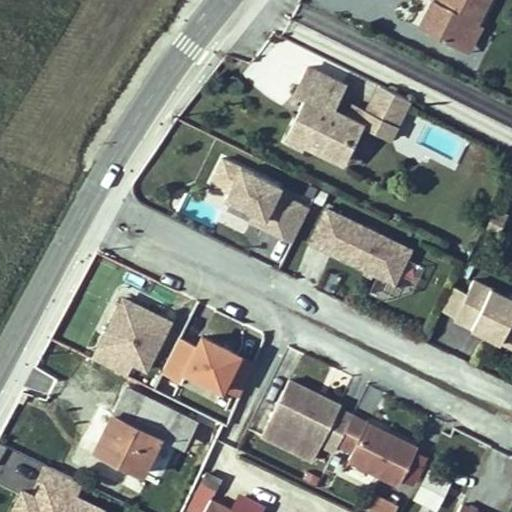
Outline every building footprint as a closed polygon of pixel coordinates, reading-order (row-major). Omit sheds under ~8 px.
[(430,0),(417,27),(458,48),(472,21),(475,22),(485,0),(438,0),(437,1),(434,0),(430,0)] [(481,26),(475,22),(472,21),(458,48),(467,53),(481,26)] [(304,106),(300,114),(295,112),(286,129),(304,137),(301,143),(335,159),(345,140),(348,142),(358,122),(329,108),(340,83),(305,66),(293,93),(307,99),(304,106)] [(377,84),(358,122),(388,136),(406,98),(377,84)] [(295,112),(300,114),(304,106),(299,103),(295,112)] [(286,129),(282,139),(299,147),(301,143),(304,137),(286,129)] [(291,243),(308,210),(276,195),(280,187),(223,159),(210,186),(233,197),(230,202),(255,215),(251,224),(291,243)] [(405,249),(324,209),(308,242),(389,282),(405,249)] [(507,215),(496,209),(494,214),(505,219),(507,215)] [(505,219),(494,214),(486,230),(497,235),(505,219)] [(511,303),(474,285),(455,323),(511,351),(511,303)] [(124,297),(94,358),(128,374),(134,360),(148,367),(157,349),(165,331),(171,320),(124,297)] [(178,338),(165,331),(157,349),(169,355),(178,338)] [(187,369),(181,380),(212,396),(217,385),(187,369)] [(338,445),(350,419),(337,412),(339,408),(288,382),(268,421),(332,454),(338,445)] [(123,394),(169,417),(173,409),(126,386),(123,394)] [(141,472),(159,436),(169,417),(123,394),(111,412),(93,448),(141,472)] [(190,427),(194,419),(173,409),(169,417),(190,427)] [(417,449),(352,416),(338,445),(352,452),(347,460),(397,486),(417,449)] [(169,417),(159,436),(181,446),(190,427),(169,417)] [(79,490),(83,480),(45,463),(33,489),(22,484),(9,511),(105,511),(109,504),(79,490)] [(249,511),(213,497),(222,474),(202,466),(182,511),(249,511)] [(375,511),(397,511),(403,502),(376,488),(365,506),(375,511)]
